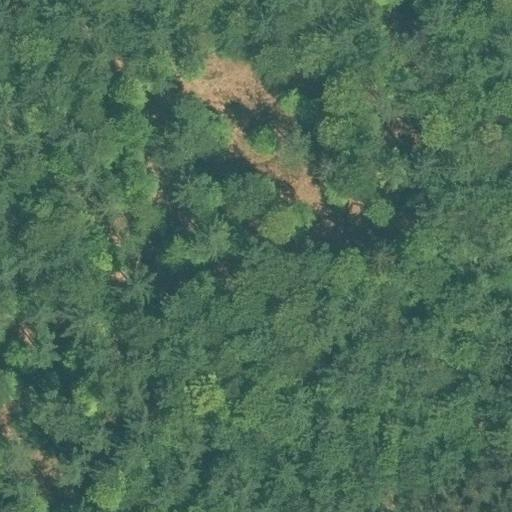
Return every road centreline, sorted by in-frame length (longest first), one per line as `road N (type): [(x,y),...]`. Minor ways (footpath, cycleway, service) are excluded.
road 1 (track): [(0,305),(511,70)]
road 2 (track): [(295,511),(511,408)]
